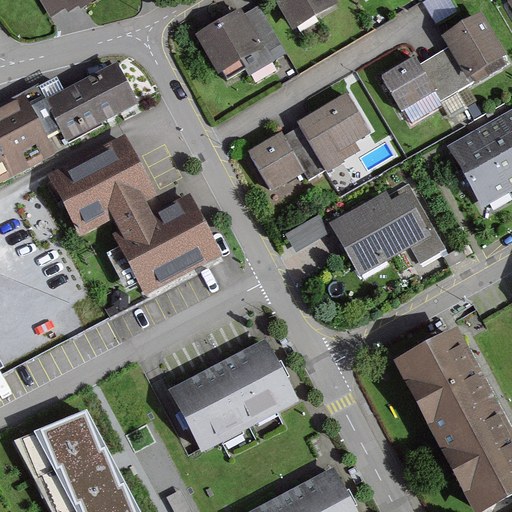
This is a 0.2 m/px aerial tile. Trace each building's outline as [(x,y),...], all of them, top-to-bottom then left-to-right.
[(81,6),(91,0),(60,0),(67,10),(79,3),(81,6)] [(329,6),(325,0),(277,0),(293,27),(329,6)] [(454,13),(446,0),(429,0),(420,5),(433,26),(454,13)] [(270,63),(263,52),(271,48),(263,33),(249,41),(235,17),(199,39),(225,82),(244,71),(247,76),(270,63)] [(503,65),(477,22),(445,41),(454,56),(438,66),(455,94),(503,65)] [(439,107),(437,104),(455,94),(438,66),(422,76),(412,60),(380,79),(400,113),(402,112),(410,125),(439,107)] [(131,105),(113,71),(61,98),(74,124),(79,133),(131,105)] [(41,141),(59,132),(74,124),(61,98),(53,84),(0,111),(0,182),(49,157),(41,141)] [(366,133),(346,100),(297,129),(306,144),(323,172),(339,163),(333,152),(366,133)] [(511,115),(498,124),(511,147),(511,115)] [(511,147),(498,124),(475,137),(505,191),(511,186),(511,147)] [(481,204),(505,191),(475,137),(450,151),(462,172),(460,173),(467,185),(469,184),(481,204)] [(300,172),(306,182),(323,172),(306,144),(290,154),(281,139),(248,158),(268,191),(300,172)] [(121,143),(51,181),(79,234),(112,216),(137,203),(149,196),(121,143)] [(440,247),(406,186),(332,228),(353,265),(352,265),(361,281),(385,268),(381,261),(406,247),(414,261),(440,247)] [(148,223),(137,203),(112,216),(123,236),(116,240),(144,293),(214,255),(186,202),(148,223)] [(459,250),(442,258),(447,269),(464,260),(459,250)] [(438,420),(445,435),(489,411),(450,339),(435,347),(432,341),(418,349),(421,354),(407,362),(418,382),(411,386),(431,424),(438,420)] [(292,402),(263,347),(171,396),(200,451),(219,441),(217,437),(271,409),(273,412),(292,402)] [(511,454),(489,411),(445,435),(454,450),(447,454),(467,491),(474,488),(485,508),(511,493),(511,454)] [(139,511),(87,413),(15,442),(51,511),(139,511)] [(350,511),(331,476),(262,511),(350,511)]
